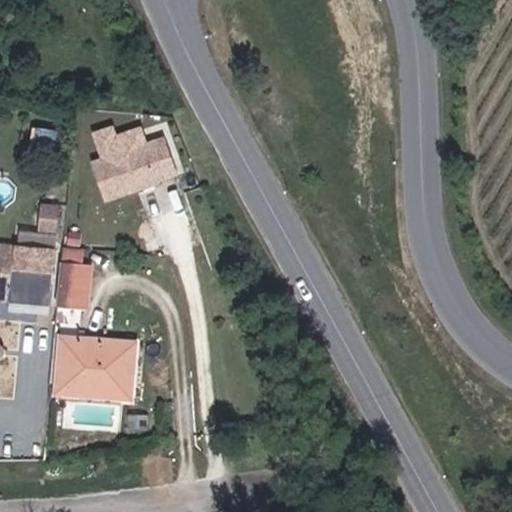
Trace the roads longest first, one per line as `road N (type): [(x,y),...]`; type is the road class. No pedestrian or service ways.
road 1 (secondary): [(164,0),(433,511)]
road 2 (secondary): [(407,0),(434,261),(459,312),(511,363)]
road 3 (unclassified): [(0,504),(252,496)]
